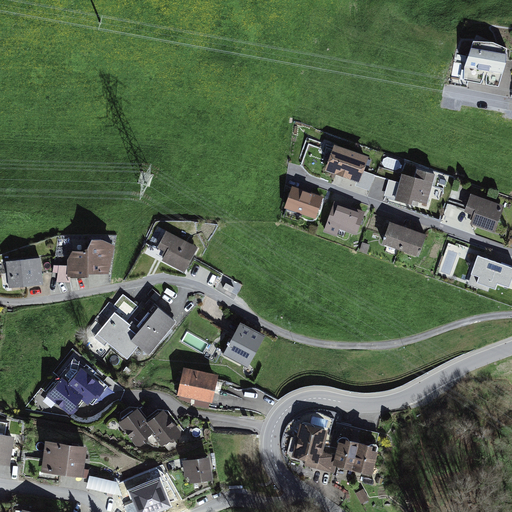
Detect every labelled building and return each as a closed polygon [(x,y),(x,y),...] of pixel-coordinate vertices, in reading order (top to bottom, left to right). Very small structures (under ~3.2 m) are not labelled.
[(492,42),(473,41),(464,66),(502,73),(506,62),(507,48),(492,42)] [(463,83),(463,64),(453,64),(452,82),(463,83)] [(337,151),(327,177),(360,189),(370,164),(337,151)] [(418,209),(426,212),(436,184),(417,178),(415,184),(404,180),(395,206),(416,213),(418,209)] [(292,184),(284,207),(315,218),(324,196),(292,184)] [(473,219),(469,229),(493,239),(501,218),(496,216),(499,208),(471,197),(464,216),(473,219)] [(335,199),(324,230),(337,235),(339,228),(357,234),(366,210),(335,199)] [(390,219),(382,242),(418,255),(426,232),(390,219)] [(166,256),(160,268),(188,281),(203,252),(168,234),(159,252),(166,256)] [(449,241),(437,274),(489,292),(491,287),(496,289),(497,283),(511,288),(511,257),(493,251),(491,255),(449,241)] [(92,275),(110,277),(118,250),(113,243),(99,243),(92,252),(77,253),(68,271),(61,272),(55,287),(68,286),(69,281),(92,280),(92,275)] [(7,268),(8,294),(42,292),(41,266),(7,268)] [(139,345),(149,354),(177,320),(158,305),(136,332),(129,327),(131,324),(115,311),(93,337),(104,346),(107,343),(127,359),(139,345)] [(241,327),(220,362),(242,376),(264,341),(241,327)] [(60,377),(46,395),(71,415),(85,399),(92,405),(108,385),(94,374),(96,371),(86,363),(84,365),(75,357),(59,376),(60,377)] [(184,366),(178,396),(212,403),(218,373),(184,366)] [(181,436),(182,432),(164,407),(147,420),(138,408),(118,422),(135,445),(140,446),(154,436),(162,448),(181,436)] [(319,458),(325,435),(301,429),(292,460),(303,463),(301,472),(326,479),(330,461),(319,458)] [(0,440),(0,471),(11,473),(16,443),(0,440)] [(340,446),(333,469),(369,481),(376,457),(340,446)] [(48,447),(43,478),(88,485),(93,454),(48,447)] [(187,486),(216,484),(215,463),(186,465),(187,486)] [(135,497),(138,511),(154,511),(165,509),(160,491),(135,497)]
